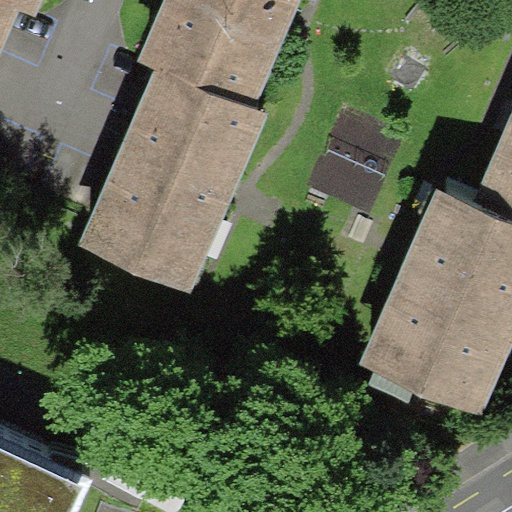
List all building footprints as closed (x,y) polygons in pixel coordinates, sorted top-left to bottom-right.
[(165,56),(242,89),(243,87),(245,84),(234,79),(248,47),(259,51),(280,0),(168,0),(148,51),(164,58),(165,56)] [(184,264),(178,261),(190,234),(196,236),(242,129),(236,126),(248,99),(254,101),(257,93),(243,87),(242,89),(165,56),(164,58),(122,156),(89,233),(180,272),(184,264)] [(511,121),(508,131),(484,191),(483,193),(511,205),(511,121)] [(511,205),(483,193),(484,191),(446,175),(445,179),(453,183),(441,209),(433,206),(370,352),(379,356),(382,348),(415,362),(411,370),(471,396),(502,324),(505,318),(507,319),(511,305),(511,205)] [(62,511),(80,475),(0,438),(0,511),(62,511)]
